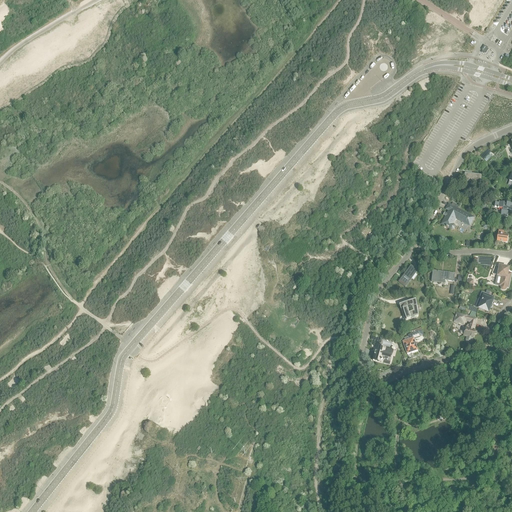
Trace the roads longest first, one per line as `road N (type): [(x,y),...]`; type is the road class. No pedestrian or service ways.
road 1 (tertiary): [(40,511),(115,415),(134,353),(355,104),(391,96),(436,68),(468,68)]
road 2 (unknown): [(362,0),(347,61),(264,127),(189,205),(97,338),(0,409)]
road 3 (track): [(321,511),(316,461),(328,339)]
road 4 (residential): [(377,384),(361,357),(377,289),(415,246)]
road 5 (residential): [(415,246),(462,156),(511,128)]
